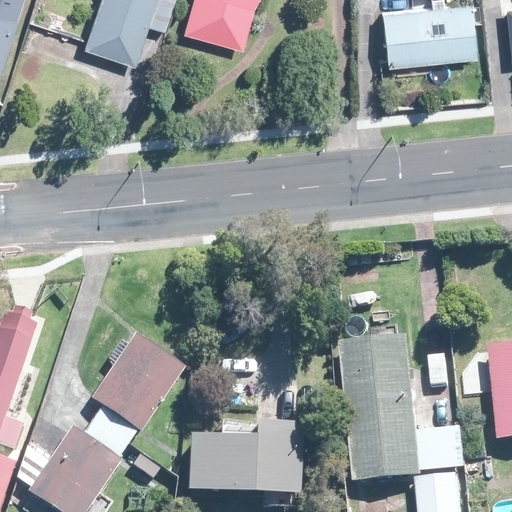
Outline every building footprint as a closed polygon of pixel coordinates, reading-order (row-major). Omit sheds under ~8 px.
[(0,0),(0,107),(2,108),(36,0),(0,0)] [(100,0),(84,47),(136,63),(149,23),(165,29),(174,0),(100,0)] [(192,0),(184,31),(242,47),(253,6),(256,2),(257,0),(192,0)] [(480,0),(481,18),(506,17),(505,0),(480,0)] [(387,63),(476,55),(471,1),(382,10),(387,63)] [(3,414),(34,322),(5,312),(0,325),(0,439),(14,444),(22,420),(3,414)] [(185,370),(178,365),(136,337),(116,366),(97,395),(92,401),(102,409),(91,423),(128,448),(138,432),(141,434),(145,429),(185,370)] [(415,398),(412,370),(409,338),(399,338),(373,341),(342,345),(357,483),(358,482),(366,482),(409,478),(423,476),(423,473),(458,469),(465,468),(461,428),(454,429),(419,433),(415,398)] [(496,391),(501,441),(511,439),(511,346),(491,348),(492,352),(496,391)] [(121,457),(128,448),(91,423),(83,436),(72,429),(52,457),(35,484),(28,494),(32,496),(55,511),(87,511),(101,493),(121,463),(119,461),(121,457)] [(301,430),(298,429),(256,427),(256,442),(223,441),(191,439),(188,494),(238,496),(245,497),(298,499),(301,430)] [(0,455),(0,511),(1,511),(19,462),(0,455)] [(461,511),(460,504),(458,476),(418,480),(419,490),(420,511),(461,511)]
